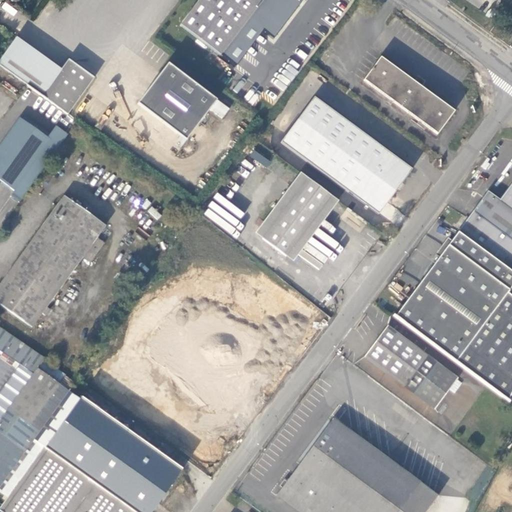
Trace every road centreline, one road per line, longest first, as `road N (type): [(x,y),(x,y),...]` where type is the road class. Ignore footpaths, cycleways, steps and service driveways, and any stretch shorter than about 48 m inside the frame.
road 1 (unclassified): [(511,91),(202,511)]
road 2 (unclassified): [(407,0),(511,81)]
